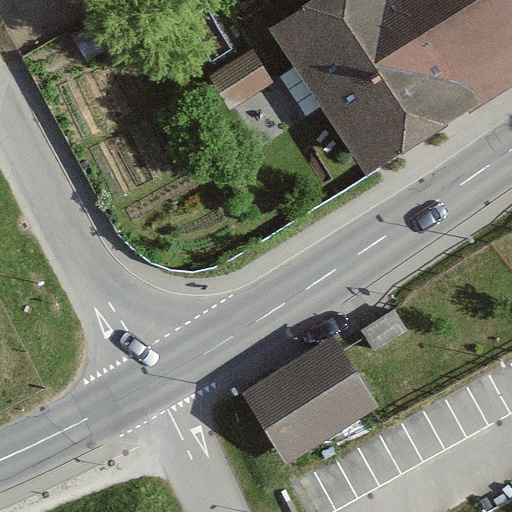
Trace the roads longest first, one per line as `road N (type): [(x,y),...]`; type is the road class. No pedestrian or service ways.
road 1 (tertiary): [(511,149),(155,380)]
road 2 (unclassified): [(155,380),(0,105)]
road 3 (tertiary): [(155,380),(0,459)]
